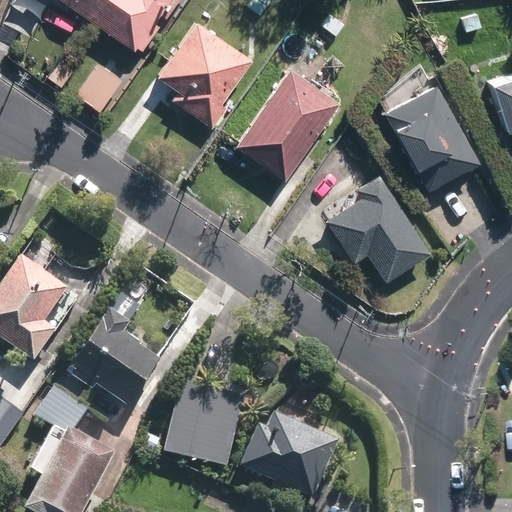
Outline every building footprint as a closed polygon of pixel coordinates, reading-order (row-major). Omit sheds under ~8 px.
[(32,0),(9,0),(2,16),(22,25),(32,0)] [(61,0),(87,17),(99,0),(61,0)] [(99,0),(87,17),(134,50),(137,45),(142,49),(159,25),(154,21),(168,0),(99,0)] [(341,25),(328,16),(319,27),(332,37),(341,25)] [(474,16),(460,21),(464,33),(478,29),(474,16)] [(192,20),(154,75),(176,90),(169,100),(210,127),(225,105),(219,102),(249,58),(192,20)] [(97,113),(118,82),(96,67),(74,98),(97,113)] [(233,146),(282,179),(336,101),(287,67),(233,146)] [(425,191),(482,160),(437,80),(380,111),(425,191)] [(511,80),(494,87),(510,136),(511,134),(511,80)] [(376,171),(355,185),(361,194),(325,218),(355,264),(371,254),(387,279),(429,251),(376,171)] [(62,292),(16,260),(0,283),(0,345),(29,366),(51,335),(39,326),(62,292)] [(106,312),(63,375),(90,393),(93,389),(125,410),(156,363),(136,349),(138,347),(121,336),(127,326),(106,312)] [(159,450),(223,464),(239,392),(176,378),(159,450)] [(79,511),(109,456),(71,436),(86,414),(52,389),(30,419),(59,435),(18,511),(79,511)] [(0,438),(19,412),(0,398),(0,438)] [(235,463),(308,495),(333,438),(269,410),(263,424),(254,420),(235,463)]
